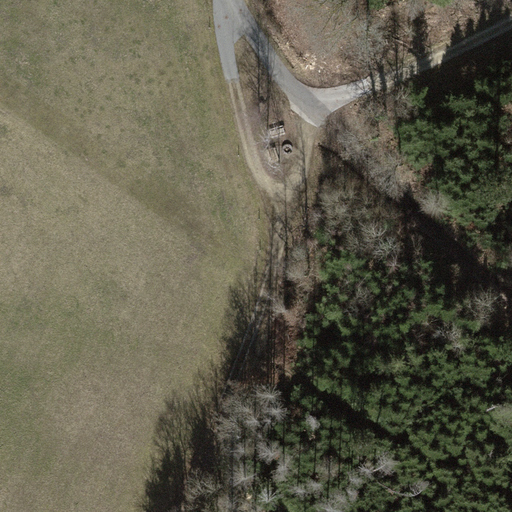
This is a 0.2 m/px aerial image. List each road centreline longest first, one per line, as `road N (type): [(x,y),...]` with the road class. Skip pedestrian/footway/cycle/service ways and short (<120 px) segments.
road 1 (track): [(283,213),(160,511)]
road 2 (track): [(321,121),(407,212),(511,300)]
road 3 (track): [(226,0),(226,91),(249,163),(283,213)]
road 4 (track): [(511,18),(321,121)]
road 5 (track): [(226,0),(321,121)]
